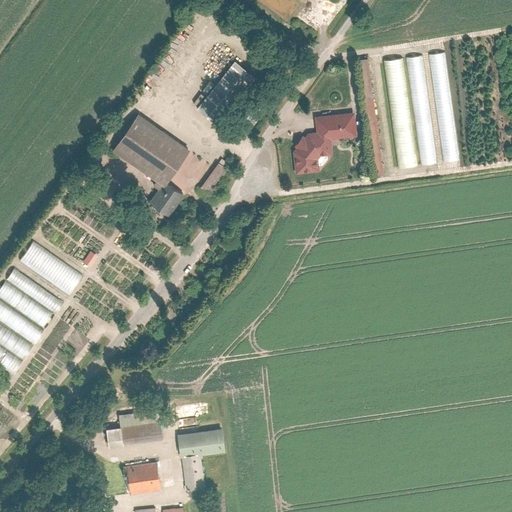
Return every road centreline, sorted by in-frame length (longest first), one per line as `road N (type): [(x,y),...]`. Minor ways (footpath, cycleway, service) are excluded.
road 1 (unclassified): [(363,0),(222,209),(0,477)]
road 2 (track): [(227,202),(511,163)]
road 3 (track): [(323,57),(511,29)]
